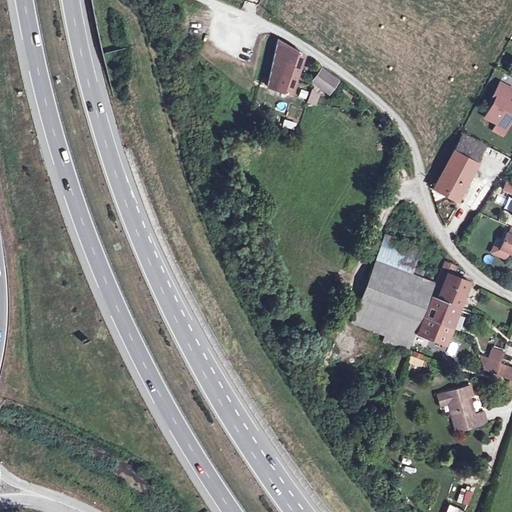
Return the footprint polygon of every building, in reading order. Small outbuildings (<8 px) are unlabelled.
[(277,39),(269,85),(290,92),(303,54),(277,39)] [(313,80),(330,91),(339,78),(322,67),(313,80)] [(498,80),(492,91),(494,92),(490,100),(483,113),(498,121),(500,118),(504,117),(507,118),(511,108),(511,100),(502,96),(504,92),(507,94),(511,87),(498,80)] [(306,99),(308,91),(301,89),(298,97),(306,99)] [(284,119),(282,127),(295,130),(297,122),(284,119)] [(477,163),(486,144),(463,132),(435,187),(457,200),(477,163)] [(508,156),(486,144),(477,163),(499,175),(508,156)] [(511,233),(505,231),(497,249),(511,255),(511,233)] [(384,236),(375,260),(412,275),(421,249),(384,236)] [(430,282),(412,275),(375,260),(354,315),(409,335),(430,282)] [(445,261),(417,333),(445,343),(469,281),(452,274),(456,266),(445,261)] [(404,349),(409,335),(354,315),(351,324),(387,337),(384,343),(404,349)] [(490,346),(487,356),(499,360),(503,350),(490,346)] [(407,362),(420,369),(426,356),(413,350),(407,362)] [(487,356),(479,354),(483,369),(487,356)] [(499,362),(499,360),(487,356),(483,369),(495,373),(499,362)] [(500,375),(504,364),(499,362),(495,373),(500,375)] [(511,366),(504,364),(500,375),(511,378),(511,366)] [(469,383),(445,390),(448,400),(457,428),(478,422),(474,411),(468,391),(471,391),(469,383)] [(483,409),(474,411),(478,422),(487,420),(483,409)] [(457,502),(468,504),(471,489),(460,486),(457,502)]
